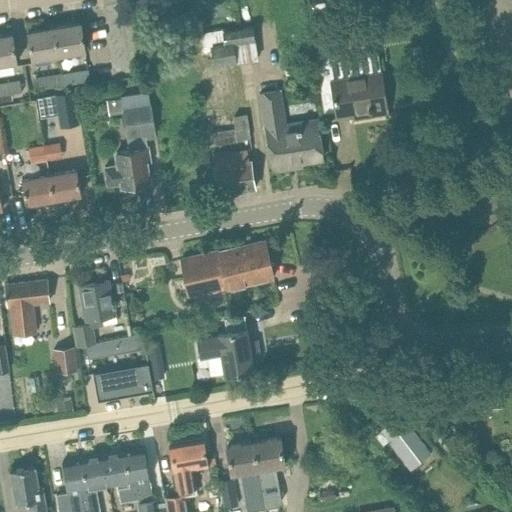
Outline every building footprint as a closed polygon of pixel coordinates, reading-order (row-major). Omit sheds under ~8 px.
[(387,111),(379,60),(378,52),(377,52),(377,55),(341,61),(341,58),(339,58),(332,12),(311,15),(316,50),(315,50),(317,64),(316,64),(324,112),(336,110),(337,114),(369,109),(369,114),(387,111)] [(85,50),(81,22),(54,27),(59,54),(85,50)] [(257,58),(252,26),(224,31),(225,42),(212,44),(214,64),(257,58)] [(59,54),(54,27),(28,31),(33,59),(59,54)] [(0,64),(17,62),(12,34),(0,35),(0,64)] [(90,80),(88,69),(62,73),(64,85),(90,80)] [(64,85),(62,73),(35,78),(37,89),(64,85)] [(0,95),(21,92),(19,81),(0,83),(0,95)] [(280,89),(260,92),(268,145),(271,165),(323,156),(320,137),(318,125),(280,132),(276,109),(283,107),(280,89)] [(73,91),(57,94),(60,113),(62,125),(78,122),(73,91)] [(149,182),(145,160),(149,160),(145,133),(155,131),(151,106),(126,110),(132,147),(116,150),(119,164),(104,167),(107,185),(122,182),(122,186),(126,186),(128,188),(135,186),(136,184),(149,182)] [(237,140),(235,129),(209,133),(211,144),(237,140)] [(61,154),(59,141),(43,144),(45,157),(61,154)] [(45,157),(43,144),(27,147),(29,160),(45,157)] [(255,187),(252,168),(250,159),(248,160),(246,149),(231,151),(227,150),(212,152),(219,193),(255,187)] [(81,194),(78,174),(77,169),(49,174),(54,198),(81,194)] [(54,198),(49,174),(22,179),(26,203),(54,198)] [(273,277),(265,240),(219,250),(219,249),(181,258),(189,295),(273,277)] [(49,301),(49,298),(47,278),(4,283),(7,306),(10,306),(13,333),(36,331),(33,303),(49,301)] [(86,324),(74,326),(77,345),(88,343),(95,342),(92,326),(103,324),(102,317),(116,314),(113,299),(110,280),(79,285),(83,305),(85,320),(86,320),(87,324),(86,324)] [(122,281),(115,283),(116,291),(124,290),(122,281)] [(257,352),(255,339),(249,340),(244,315),(223,319),(226,332),(217,333),(216,328),(197,331),(201,355),(221,352),(225,375),(254,370),(251,353),(257,352)] [(95,342),(88,343),(90,355),(118,350),(116,338),(95,342)] [(0,370),(9,369),(5,345),(0,345),(0,370)] [(70,349),(50,352),(54,376),(73,373),(70,349)] [(148,362),(92,372),(97,400),(153,390),(148,362)] [(71,395),(52,398),(55,412),(74,409),(71,395)] [(430,453),(401,414),(375,434),(383,444),(389,439),(411,468),(430,453)] [(285,463),(284,456),(280,436),(253,441),(265,507),(279,505),(282,501),(278,480),(274,477),(273,477),(271,465),(285,463)] [(193,469),(194,468),(208,466),(203,437),(170,442),(178,493),(164,496),(166,505),(164,505),(165,511),(187,511),(184,493),(196,491),(193,469)] [(265,507),(253,441),(227,446),(231,472),(245,470),(246,479),(245,479),(242,483),(247,510),(265,507)] [(144,447),(125,451),(130,481),(134,480),(137,498),(139,511),(156,511),(154,499),(153,499),(148,467),(144,447)] [(108,469),(104,470),(106,485),(110,484),(117,483),(121,482),(122,486),(118,487),(120,501),(137,498),(134,480),(130,481),(125,451),(105,454),(108,469)] [(101,455),(82,458),(87,488),(83,489),(86,511),(101,511),(100,507),(97,487),(106,485),(104,470),(108,469),(105,454),(101,455)] [(67,492),(57,493),(59,510),(70,508),(70,511),(86,511),(83,489),(87,488),(82,458),(62,461),(67,492)] [(47,511),(46,505),(43,485),(39,486),(35,466),(10,470),(16,505),(28,503),(29,511),(47,511)] [(220,481),(224,506),(238,504),(233,478),(220,481)] [(336,489),(320,492),(322,502),(338,499),(336,489)]
